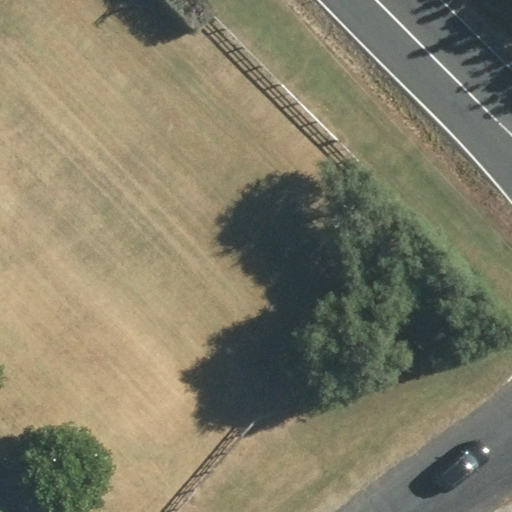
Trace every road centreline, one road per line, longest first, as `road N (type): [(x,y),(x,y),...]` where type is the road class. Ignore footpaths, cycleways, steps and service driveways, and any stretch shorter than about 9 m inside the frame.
road 1 (tertiary): [(372,0),(511,136)]
road 2 (unclassified): [(511,436),(419,511)]
